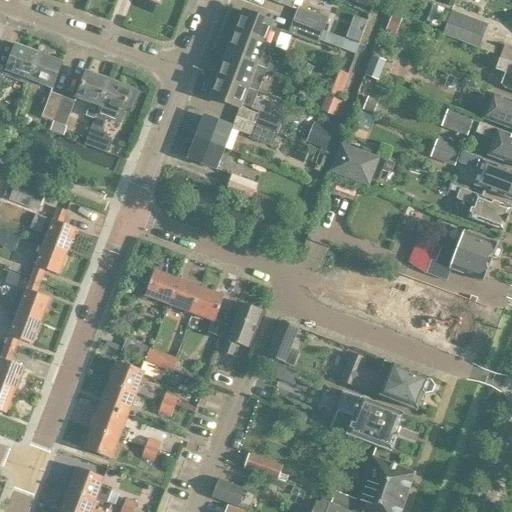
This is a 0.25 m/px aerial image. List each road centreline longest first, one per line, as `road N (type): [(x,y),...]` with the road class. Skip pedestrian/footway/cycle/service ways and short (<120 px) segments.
road 1 (residential): [(35,467),(129,212)]
road 2 (residential): [(193,511),(285,274)]
road 3 (residential): [(457,366),(311,313),(285,274)]
road 4 (residential): [(178,71),(0,3)]
road 5 (residential): [(285,274),(129,212)]
road 6 (residential): [(129,212),(178,71)]
